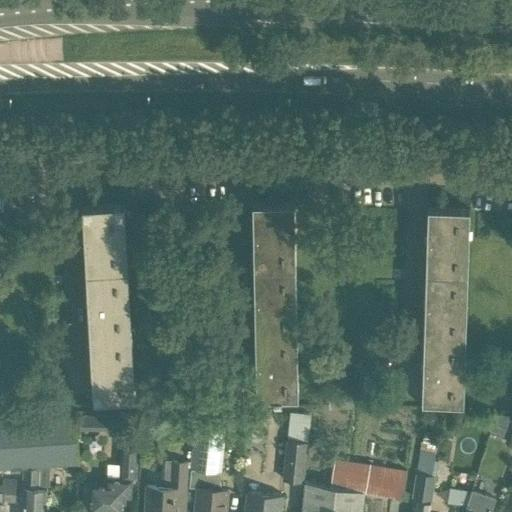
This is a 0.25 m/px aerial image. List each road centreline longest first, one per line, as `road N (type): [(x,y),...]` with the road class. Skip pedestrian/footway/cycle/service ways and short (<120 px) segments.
road 1 (primary): [(0,81),(511,89)]
road 2 (primary): [(511,19),(0,21)]
road 3 (residential): [(72,404),(65,177)]
road 4 (residential): [(407,400),(412,173)]
road 5 (residential): [(246,395),(244,171)]
road 6 (residential): [(65,177),(244,171)]
road 7 (residential): [(244,171),(412,173)]
